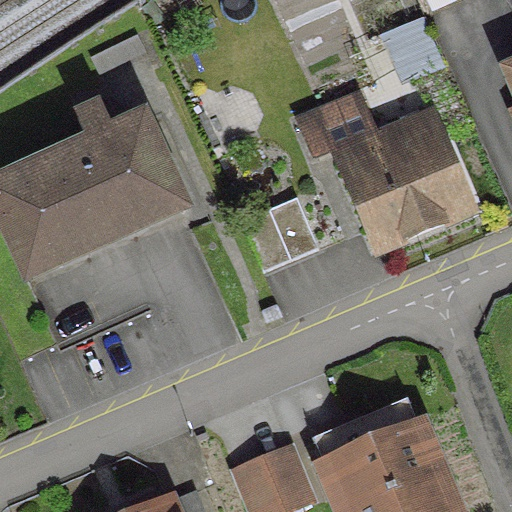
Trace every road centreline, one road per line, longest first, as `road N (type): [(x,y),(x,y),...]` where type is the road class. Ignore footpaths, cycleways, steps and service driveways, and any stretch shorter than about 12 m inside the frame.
road 1 (residential): [(0,492),(428,317)]
road 2 (residential): [(428,317),(500,511)]
